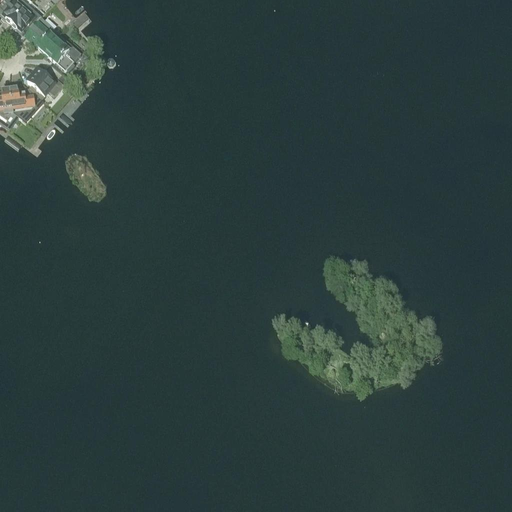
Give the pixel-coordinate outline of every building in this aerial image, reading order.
[(0,11),(1,12),(11,0),(4,0),(0,5),(0,11)] [(17,2),(14,0),(11,0),(1,12),(4,16),(16,3),(17,2)] [(16,3),(4,16),(5,16),(2,19),(6,23),(6,24),(9,27),(10,27),(11,27),(25,11),(16,3)] [(32,3),(25,11),(11,27),(12,28),(12,30),(15,32),(16,32),(20,35),(30,25),(34,28),(38,24),(46,16),(32,3)] [(48,21),(45,23),(60,36),(62,33),(48,21)] [(25,39),(38,51),(44,56),(56,43),(50,37),(51,36),(38,24),(34,28),(25,39)] [(30,25),(20,35),(25,39),(34,28),(30,25)] [(56,43),(44,56),(65,75),(74,65),(66,58),(69,54),(56,43)] [(50,68),(45,73),(51,78),(57,83),(62,78),(50,68)] [(35,92),(32,95),(32,96),(36,100),(41,104),(48,95),(50,97),(51,98),(52,98),(53,98),(54,98),(55,98),(56,98),(57,97),(57,96),(58,96),(58,95),(58,94),(59,93),(58,92),(58,91),(57,90),(57,89),(48,82),(51,78),(45,73),(45,72),(41,76),(38,73),(27,85),(35,92)] [(18,91),(9,92),(13,117),(18,121),(26,111),(32,110),(31,104),(33,104),(36,100),(32,96),(32,95),(29,92),(24,97),(22,97),(22,93),(18,94),(18,91)] [(13,117),(9,92),(1,94),(1,96),(0,96),(0,120),(7,125),(13,117)]
